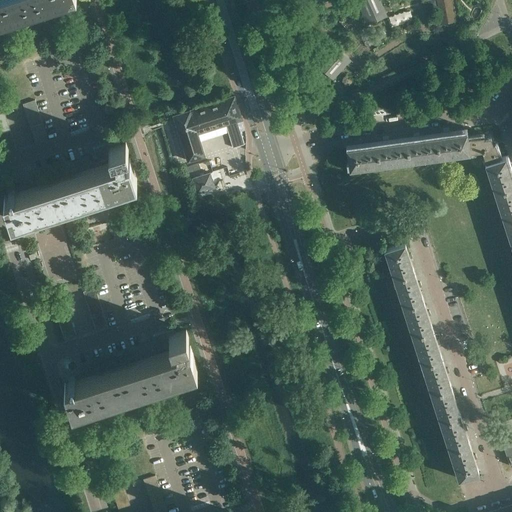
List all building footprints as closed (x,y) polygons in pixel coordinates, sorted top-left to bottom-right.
[(0,0),(0,14),(44,0),(0,0)] [(377,0),(361,0),(360,1),(368,19),(383,12),(377,0)] [(436,0),(439,15),(455,12),(452,0),(436,0)] [(392,25),(414,20),(411,9),(390,14),(392,25)] [(372,43),(365,27),(358,30),(365,46),(372,43)] [(318,60),(330,71),(343,57),(342,56),(342,57),(338,54),(338,53),(335,50),(334,51),(330,47),(331,46),(318,60)] [(198,133),(241,119),(242,119),(234,96),(174,115),(188,161),(205,155),(198,133)] [(37,105),(35,99),(23,103),(25,109),(37,105)] [(39,111),(37,105),(25,109),(27,115),(39,111)] [(41,117),(39,111),(27,115),(28,121),(41,117)] [(42,122),(41,117),(28,121),(30,126),(42,122)] [(44,128),(42,122),(30,126),(32,132),(44,128)] [(46,134),(44,128),(32,132),(34,138),(46,134)] [(0,138),(12,135),(10,130),(0,132),(0,138)] [(470,151),(468,139),(468,137),(467,130),(437,134),(440,156),(470,151)] [(48,140),(46,134),(34,138),(36,144),(48,140)] [(440,156),(437,134),(407,138),(410,160),(440,156)] [(500,157),(495,141),(492,142),(491,136),(484,137),(484,134),(468,137),(468,139),(470,151),(482,149),(486,161),(500,157)] [(14,140),(12,135),(0,138),(2,144),(14,140)] [(410,160),(407,138),(377,142),(380,164),(410,160)] [(15,145),(14,140),(2,144),(3,149),(15,145)] [(13,217),(135,178),(136,178),(130,158),(124,160),(122,152),(128,150),(126,142),(113,146),(112,141),(93,147),(98,161),(113,157),(112,155),(116,154),(116,162),(5,198),(6,200),(11,218),(13,218),(13,217)] [(380,164),(377,142),(346,146),(348,160),(347,161),(347,166),(349,166),(349,168),(380,164)] [(17,150),(15,145),(3,149),(5,154),(17,150)] [(511,185),(511,174),(511,172),(506,155),(500,157),(486,161),(485,161),(494,191),(511,185)] [(218,182),(217,177),(212,178),(210,172),(193,177),(198,191),(217,185),(218,182)] [(511,217),(511,185),(494,191),(504,220),(511,217)] [(103,228),(114,225),(109,210),(107,205),(94,209),(98,220),(100,220),(103,228)] [(414,270),(410,258),(412,257),(411,253),(409,253),(405,241),(384,247),(393,276),(414,270)] [(423,298),(420,286),(421,286),(420,281),(418,282),(414,270),(393,276),(403,305),(423,298)] [(97,293),(95,287),(83,291),(85,297),(97,293)] [(99,298),(97,293),(85,297),(87,302),(99,298)] [(66,302),(64,297),(52,301),(54,306),(66,302)] [(101,304),(99,298),(87,302),(89,308),(101,304)] [(433,327),(429,315),(431,314),(429,310),(427,310),(423,298),(403,305),(412,334),(433,327)] [(68,307),(66,302),(54,306),(55,311),(68,307)] [(103,310),(101,304),(89,308),(91,314),(103,310)] [(69,312),(68,307),(55,311),(57,316),(69,312)] [(105,316),(103,310),(91,314),(92,320),(105,316)] [(71,317),(69,312),(57,316),(59,321),(71,317)] [(106,321),(105,316),(92,320),(94,325),(106,321)] [(72,322),(71,317),(59,321),(60,326),(72,322)] [(108,327),(106,321),(94,325),(96,331),(108,327)] [(74,327),(72,322),(60,326),(62,331),(74,327)] [(76,332),(74,327),(62,331),(64,336),(76,332)] [(442,356),(438,344),(440,343),(439,339),(437,339),(433,327),(412,334),(421,363),(442,356)] [(73,405),(196,366),(196,365),(190,345),(185,347),(182,340),(189,338),(186,329),(174,333),(172,329),(154,335),(158,349),(173,344),(173,343),(176,342),(177,350),(65,386),(66,389),(72,406),(73,405)] [(77,337),(76,332),(64,336),(65,341),(77,337)] [(451,385),(447,372),(449,372),(448,367),(446,368),(442,356),(421,363),(430,391),(451,385)] [(460,413),(457,401),(459,401),(457,396),(455,397),(451,385),(430,391),(440,420),(460,413)] [(470,442),(466,430),(468,429),(466,425),(464,425),(460,413),(440,420),(449,449),(470,442)] [(510,465),(511,464),(511,441),(503,445),(510,465)] [(479,471),(475,459),(477,458),(475,453),(474,454),(470,442),(449,449),(458,478),(479,471)] [(157,480),(156,475),(144,479),(145,484),(157,480)] [(159,486),(157,480),(145,484),(147,490),(159,486)] [(126,490),(124,485),(112,489),(114,494),(126,490)] [(161,492),(159,486),(147,490),(149,496),(161,492)] [(127,495),(126,490),(114,494),(115,499),(127,495)] [(163,498),(161,492),(149,496),(151,501),(163,498)] [(129,500),(127,495),(115,499),(117,504),(129,500)] [(165,503),(163,498),(151,501),(153,507),(165,503)] [(131,505),(129,500),(117,504),(118,509),(131,505)] [(157,511),(166,509),(165,503),(153,507),(154,511),(157,511)]
